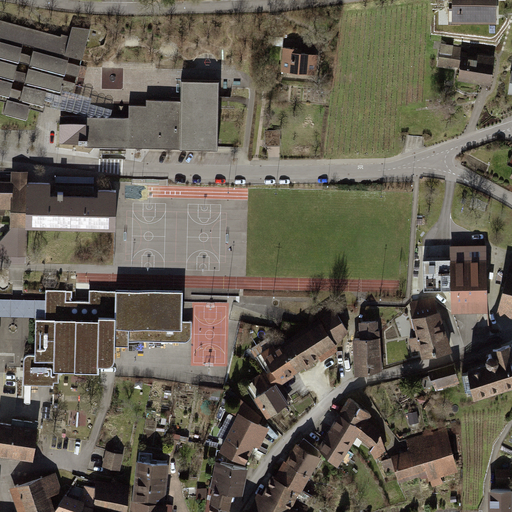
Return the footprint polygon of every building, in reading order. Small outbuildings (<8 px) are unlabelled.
[(453,0),(454,9),(460,9),(460,21),(497,21),(496,0),(453,0)] [(27,119),(30,107),(45,110),(46,105),(48,100),(45,99),(49,82),(60,85),(59,90),(74,94),(75,91),(91,28),(73,26),(68,44),(73,45),(69,54),(58,51),(62,36),(0,19),(0,98),(8,101),(4,113),(27,119)] [(284,37),(274,36),(274,45),(283,46),(284,37)] [(325,42),(310,40),(309,48),(324,50),(325,42)] [(298,49),(285,47),(283,69),(316,72),(317,54),(298,52),(298,49)] [(453,51),(442,50),(440,60),(450,62),(449,64),(462,66),(460,78),(491,82),(495,58),(478,55),(477,59),(467,58),(468,54),(461,53),(461,48),(454,47),(453,51)] [(219,148),(220,80),(182,80),(181,100),(152,99),(152,105),(130,105),(129,117),(112,117),(87,116),(61,116),(60,141),(85,142),(85,145),(96,145),(96,142),(110,143),(110,146),(219,148)] [(48,100),(46,105),(87,116),(112,117),(114,110),(89,103),(91,96),(75,91),(74,94),(59,90),(60,85),(49,82),(45,99),(48,100)] [(220,97),(231,97),(231,89),(222,89),(222,90),(220,90),(220,97)] [(428,120),(409,118),(406,135),(426,137),(428,120)] [(280,131),(266,131),(266,145),(281,145),(280,131)] [(0,214),(5,215),(6,206),(12,207),(11,224),(28,225),(28,222),(116,223),(117,191),(99,190),(99,197),(50,196),(51,184),(0,182),(0,214)] [(206,200),(206,190),(147,189),(146,198),(206,200)] [(27,263),(28,225),(11,224),(11,228),(0,236),(0,256),(8,257),(8,263),(27,263)] [(486,259),(424,261),(425,291),(453,290),(453,303),(487,302),(486,259)] [(511,274),(508,274),(500,304),(511,307),(511,274)] [(24,360),(24,384),(26,384),(26,372),(30,372),(30,382),(60,382),(60,370),(100,372),(100,365),(109,365),(112,364),(114,362),(115,359),(116,345),(117,290),(100,290),(100,294),(100,297),(95,297),(93,297),(92,298),(91,299),(90,301),(71,300),(71,298),(73,298),(73,290),(47,290),(46,295),(46,298),(47,301),(48,303),(50,304),(53,305),(53,318),(37,318),(36,354),(30,354),(28,355),(26,356),(25,358),(24,360)] [(183,321),(183,291),(117,290),(116,345),(130,345),(130,341),(182,342),(186,342),(189,341),(191,339),(192,336),(193,321),(183,321)] [(46,298),(46,295),(0,293),(0,316),(37,318),(53,318),(53,305),(50,304),(48,303),(47,301),(46,298)] [(423,356),(424,358),(450,351),(438,313),(437,313),(435,303),(412,306),(420,336),(411,338),(413,349),(422,347),(424,356),(423,356)] [(318,315),(321,320),(336,344),(348,330),(337,312),(336,312),(332,307),(318,315)] [(321,320),(290,340),(304,364),(336,344),(321,320)] [(356,338),(356,355),(381,354),(379,332),(377,332),(377,321),(362,321),(363,338),(356,338)] [(253,348),(260,359),(265,356),(281,346),(274,335),(253,348)] [(281,346),(265,356),(280,380),(304,364),(290,340),(281,346)] [(470,373),(463,374),(467,391),(474,390),(475,395),(511,382),(511,363),(511,359),(511,358),(511,353),(510,345),(494,350),(495,354),(493,354),(490,355),(488,359),(488,362),(490,364),(490,365),(470,372),(470,373)] [(356,355),(358,375),(381,370),(381,354),(356,355)] [(266,376),(273,385),(275,383),(276,384),(280,380),(265,356),(260,359),(270,374),(266,376)] [(453,366),(429,371),(431,375),(434,383),(435,384),(457,379),(453,366)] [(434,383),(431,375),(422,379),(425,387),(434,383)] [(250,387),(269,415),(288,402),(276,384),(275,383),(273,385),(266,376),(250,387)] [(370,412),(351,398),(342,414),(362,426),(357,432),(358,432),(373,445),(374,455),(385,449),(380,435),(375,427),(368,421),(371,415),(370,412)] [(419,422),(417,412),(409,414),(411,424),(419,422)] [(263,425),(241,414),(239,418),(234,415),(228,426),(233,429),(223,450),(244,461),(263,425)] [(342,414),(332,429),(352,441),(358,432),(357,432),(362,426),(342,414)] [(12,424),(0,422),(0,453),(34,458),(38,428),(35,428),(36,422),(13,419),(12,424)] [(352,441),(332,429),(320,447),(337,464),(352,441)] [(289,462),(279,478),(300,490),(322,452),(305,439),(300,445),(298,444),(288,461),(289,462)] [(413,451),(394,457),(398,471),(400,479),(428,470),(430,476),(431,477),(433,485),(445,482),(444,477),(455,474),(448,444),(445,442),(413,450),(413,451)] [(123,454),(108,451),(105,466),(119,469),(123,454)] [(141,452),(138,475),(167,477),(168,464),(152,462),(153,454),(141,452)] [(398,471),(394,457),(383,461),(389,473),(398,471)] [(222,461),(216,486),(232,489),(232,491),(241,492),(247,467),(222,461)] [(510,470),(497,471),(497,481),(510,481),(510,470)] [(43,476),(16,485),(25,511),(49,511),(54,510),(49,495),(61,491),(55,473),(43,477),(43,476)] [(138,475),(135,500),(164,503),(167,477),(138,475)] [(279,478),(274,476),(265,496),(290,508),(295,498),(313,507),(317,499),(315,497),(300,490),(279,478)] [(126,511),(130,486),(97,482),(96,487),(86,486),(84,502),(67,494),(56,511),(58,511),(126,511)] [(209,511),(225,511),(228,508),(232,491),(232,489),(216,486),(209,511)] [(494,489),(492,490),(492,511),(511,510),(511,489),(494,489)] [(297,511),(290,508),(265,496),(257,511),(297,511)] [(133,511),(163,511),(164,503),(135,500),(133,511)]
